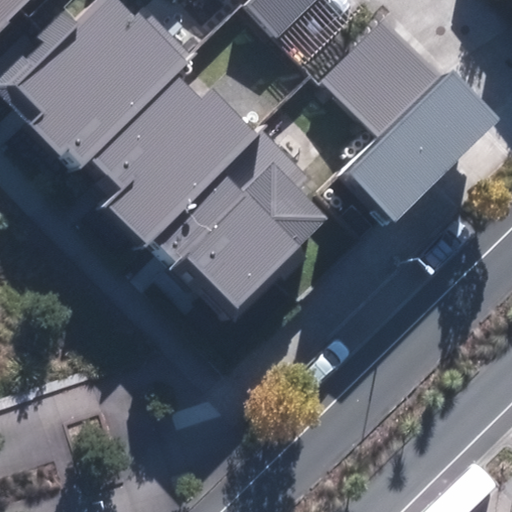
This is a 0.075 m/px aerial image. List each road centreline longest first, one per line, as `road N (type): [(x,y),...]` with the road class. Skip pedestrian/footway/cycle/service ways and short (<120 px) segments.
road 1 (tertiary): [(251,511),(511,260)]
road 2 (tertiary): [(511,384),(385,511)]
